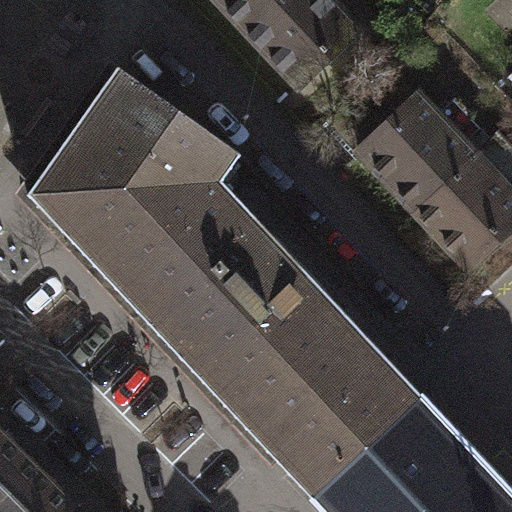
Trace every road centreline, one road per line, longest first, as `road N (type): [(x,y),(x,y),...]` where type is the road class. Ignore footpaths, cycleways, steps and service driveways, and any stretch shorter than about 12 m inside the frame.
road 1 (residential): [(133,0),(171,24),(471,342)]
road 2 (residential): [(0,333),(174,511)]
road 3 (residential): [(291,511),(471,342)]
